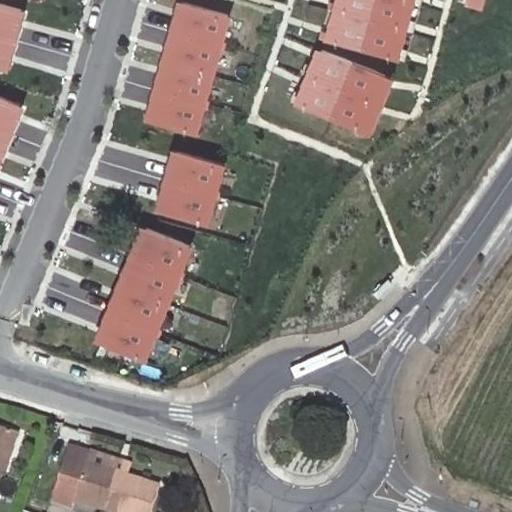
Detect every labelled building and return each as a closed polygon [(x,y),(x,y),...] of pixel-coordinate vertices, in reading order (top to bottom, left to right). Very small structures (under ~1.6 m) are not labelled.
[(226,14),(175,0),(142,120),(193,134),(226,14)] [(411,0),(329,0),(319,39),(394,61),(411,0)] [(486,0),(466,0),(465,6),(484,10),(486,0)] [(23,9),(0,3),(0,67),(9,69),(23,9)] [(385,75),(320,49),(297,106),(362,132),(385,75)] [(0,96),(0,161),(23,106),(0,96)] [(219,162),(168,151),(154,211),(206,222),(219,162)] [(189,244),(147,227),(100,344),(142,361),(189,244)] [(90,450),(89,457),(131,471),(133,465),(90,450)] [(131,471),(89,457),(84,470),(54,460),(40,506),(58,511),(70,511),(76,496),(122,511),(151,511),(162,481),(131,471)]
